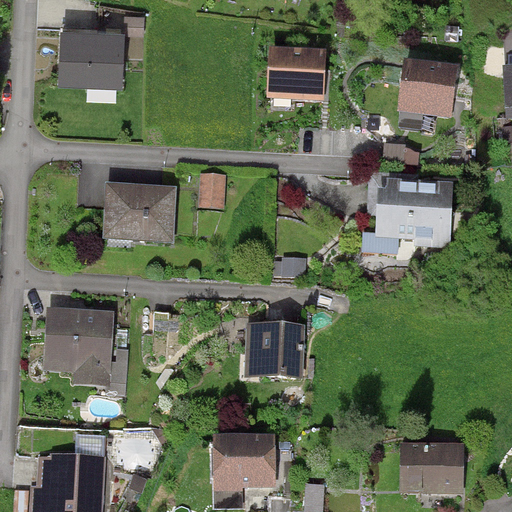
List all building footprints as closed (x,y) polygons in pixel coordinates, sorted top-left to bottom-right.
[(119,81),(121,35),(61,32),(58,84),(86,86),(87,79),(119,81)] [(268,98),(319,101),(321,60),(270,58),(268,98)] [(403,70),(398,112),(448,118),(453,76),(403,70)] [(511,80),(502,81),(505,122),(511,121),(511,80)] [(511,144),(511,134),(502,135),(503,145),(511,144)] [(202,181),(200,210),(219,212),(220,182),(202,181)] [(447,216),(448,194),(369,190),(367,222),(377,223),(376,240),(414,242),(413,248),(439,249),(441,215),(447,216)] [(169,243),(171,196),(152,195),(152,201),(144,201),(144,194),(107,192),(105,235),(130,236),(129,241),(169,243)] [(151,346),(166,347),(167,317),(152,316),(151,346)] [(114,366),(106,366),(109,322),(48,318),(45,365),(88,368),(87,385),(125,387),(126,363),(115,362),(114,366)] [(298,352),(298,335),(247,333),(246,356),(261,357),(260,379),(296,380),(297,356),(300,356),(301,352),(298,352)] [(217,446),(218,488),(271,487),(270,446),(217,446)] [(422,481),(422,495),(456,496),(457,452),(404,451),(404,481),(422,481)] [(49,493),(36,492),(31,492),(30,511),(98,511),(101,463),(100,463),(100,465),(73,463),(73,461),(73,463),(38,461),(36,483),(50,484),(49,493)] [(305,489),(303,511),(319,511),(321,490),(305,489)] [(11,511),(25,511),(27,494),(13,494),(11,511)]
